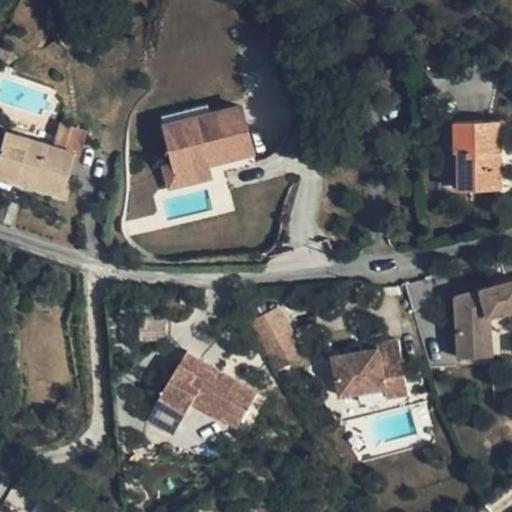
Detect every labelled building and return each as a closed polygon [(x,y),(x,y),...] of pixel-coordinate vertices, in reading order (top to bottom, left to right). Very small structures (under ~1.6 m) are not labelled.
[(242,108),(162,126),(173,165),(165,167),(170,189),(213,179),(210,169),(256,155),(242,108)] [(501,187),(500,120),(455,121),(455,150),(459,151),(459,188),(501,187)] [(88,129),(61,121),(54,144),(7,130),(0,152),(0,175),(64,194),(75,155),(80,156),(88,129)] [(511,312),(511,282),(457,297),(459,360),(493,358),(491,318),(511,312)] [(278,315),(253,330),(278,373),(304,358),(278,315)] [(408,386),(399,341),(378,344),(379,349),(333,358),(340,398),(385,390),(408,386)] [(220,370),(188,351),(180,364),(196,373),(201,365),(218,375),(220,370)] [(196,373),(180,364),(162,396),(188,412),(193,403),(222,420),(223,418),(238,427),(258,392),(220,370),(218,375),(201,365),(196,373)] [(409,397),(408,386),(385,390),(387,400),(409,397)]
